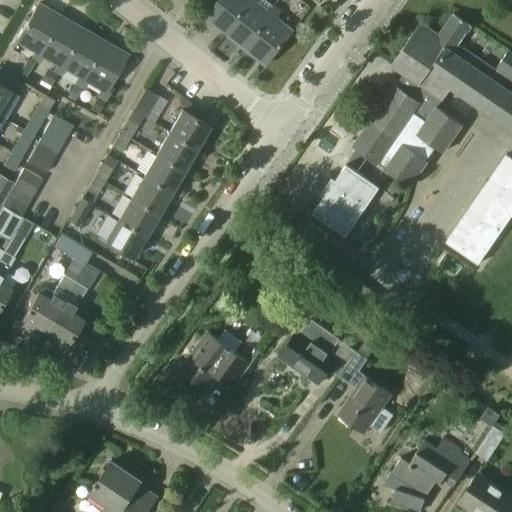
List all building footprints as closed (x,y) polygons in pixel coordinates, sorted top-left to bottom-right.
[(251,2),(248,0),(218,0),(205,17),(226,33),(251,2)] [(248,0),(251,2),(226,33),(245,49),(270,17),(267,15),(255,5),(258,0),(248,0)] [(41,51),(61,16),(38,3),(18,38),(36,48),(31,57),(39,62),(44,53),(41,51)] [(266,65),(291,34),(274,20),(280,12),(273,7),(267,15),(270,17),(245,49),(266,65)] [(439,35),(420,22),(391,65),(404,74),(400,80),(399,80),(397,84),(396,84),(353,146),(410,186),(427,161),(425,159),(434,147),(443,153),(463,125),(438,107),(443,101),(452,89),(511,132),(511,160),(506,156),(445,242),(478,264),(504,226),(511,213),(511,54),(507,51),(496,67),(498,68),(496,72),(459,45),(472,26),(454,13),(439,35)] [(63,63),(83,29),(61,16),(41,51),(44,53),(58,61),(53,69),(61,74),(67,65),(63,63)] [(84,76),(104,41),(83,29),(63,63),(67,65),(80,73),(75,82),(84,87),(89,78),(84,76)] [(84,76),(89,78),(103,87),(98,95),(105,100),(112,89),(108,86),(127,54),(104,41),(84,76)] [(0,66),(0,104),(9,90),(16,76),(0,66)] [(146,88),(133,110),(146,118),(159,96),(146,88)] [(24,129),(34,135),(54,101),(43,95),(24,129)] [(169,133),(196,148),(209,126),(181,110),(169,133)] [(67,136),(73,126),(54,115),(48,125),(67,136)] [(119,134),(130,140),(138,125),(128,119),(119,134)] [(67,136),(48,125),(43,134),(62,145),(67,136)] [(11,151),(22,157),(34,135),(24,129),(11,151)] [(196,148),(169,133),(156,155),(183,170),(196,148)] [(62,145),(43,134),(38,144),(56,155),(62,145)] [(130,140),(119,134),(112,146),(123,152),(130,140)] [(56,155),(38,144),(32,154),(51,165),(56,155)] [(22,157),(11,151),(3,165),(14,171),(22,157)] [(51,165),(32,154),(27,161),(47,172),(51,165)] [(183,170),(156,155),(143,177),(171,192),(183,170)] [(94,177),(105,183),(113,169),(103,163),(94,177)] [(312,213),(345,236),(379,188),(346,165),(335,181),(331,178),(319,195),(323,198),(312,213)] [(18,178),(37,189),(43,179),(24,168),(18,178)] [(1,176),(0,176),(0,206),(13,183),(1,176)] [(105,183),(94,177),(87,189),(97,195),(105,183)] [(171,192),(143,177),(131,198),(158,214),(171,192)] [(37,189),(18,178),(13,187),(31,199),(37,189)] [(31,199),(13,187),(7,197),(26,208),(31,199)] [(26,208),(7,197),(1,206),(21,217),(26,208)] [(80,198),(67,219),(79,226),(92,205),(80,198)] [(158,214),(131,198),(119,220),(146,235),(158,214)] [(0,208),(0,234),(8,239),(21,217),(1,206),(0,208)] [(15,229),(26,235),(32,223),(22,217),(15,229)] [(146,235),(119,220),(105,243),(133,258),(146,235)] [(7,272),(15,258),(13,257),(24,238),(14,232),(3,251),(0,255),(0,309),(12,289),(11,289),(17,278),(7,272)] [(54,245),(85,264),(92,253),(61,234),(54,245)] [(83,268),(76,280),(88,287),(95,275),(83,268)] [(63,275),(53,293),(44,288),(40,290),(38,294),(37,293),(19,325),(32,332),(35,326),(45,332),(75,282),(63,275)] [(87,289),(75,282),(45,332),(56,338),(51,345),(64,353),(83,320),(73,314),(87,289)] [(338,376),(355,351),(338,339),(329,352),(297,329),(278,356),(317,384),(327,369),(338,376)] [(233,388),(241,377),(259,352),(248,344),(240,356),(205,332),(178,370),(206,391),(216,376),(233,388)] [(382,407),(390,395),(357,371),(365,359),(355,351),(338,376),(357,390),(349,400),(347,399),(336,414),(363,434),(369,425),(380,433),(393,414),(382,407)] [(493,426),(475,453),(487,460),(505,434),(493,426)] [(428,495),(426,494),(434,482),(439,484),(446,473),(457,480),(470,460),(460,453),(462,449),(443,437),(436,449),(423,441),(409,463),(400,458),(389,474),(390,475),(383,485),(396,489),(392,501),(421,511),(426,498),(428,495)] [(108,502),(100,511),(144,511),(150,503),(132,490),(140,479),(111,460),(91,490),(108,502)] [(472,511),(509,511),(511,508),(511,496),(477,474),(459,503),(472,511)]
